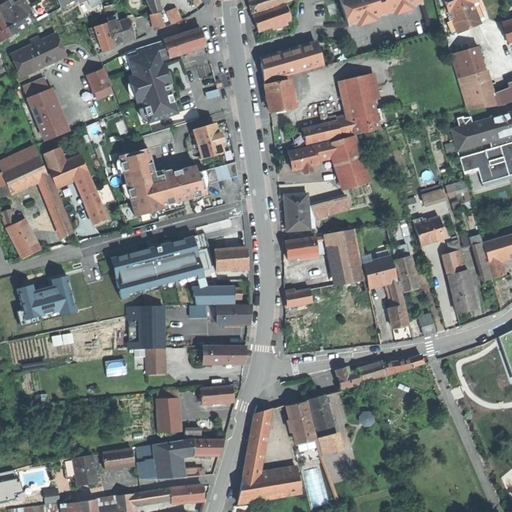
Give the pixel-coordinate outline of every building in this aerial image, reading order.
[(0,0),(0,8),(7,22),(15,17),(11,9),(13,8),(9,0),(0,0)] [(16,6),(13,8),(11,9),(15,17),(22,14),(26,22),(23,24),(24,27),(36,21),(24,0),(18,0),(18,1),(20,4),(16,6)] [(159,12),(156,0),(144,0),(151,15),(159,12)] [(247,0),(252,13),(288,0),(247,0)] [(340,0),(349,26),(357,23),(357,21),(377,15),(378,17),(394,12),(393,10),(414,4),(414,6),(423,4),(421,0),(340,0)] [(257,24),(260,31),(292,19),(287,4),(254,16),(257,24)] [(167,12),(172,23),(176,22),(180,20),(175,9),(167,12)] [(163,27),(159,12),(151,15),(149,15),(153,30),(163,27)] [(455,66),(480,58),(472,29),(467,13),(441,20),(455,66)] [(5,23),(7,27),(9,31),(23,24),(26,22),(22,14),(15,17),(7,22),(5,23)] [(106,24),(106,26),(118,23),(116,18),(113,19),(113,17),(107,19),(108,23),(106,24)] [(106,26),(112,46),(123,42),(134,39),(128,20),(118,23),(106,26)] [(511,20),(503,23),(509,44),(511,42),(511,20)] [(113,48),(112,46),(106,26),(106,24),(94,27),(97,35),(102,52),(107,50),(113,48)] [(7,27),(5,28),(0,30),(0,42),(11,36),(9,31),(7,27)] [(91,37),(97,35),(94,27),(88,29),(91,37)] [(163,40),(169,58),(206,46),(203,39),(200,28),(163,40)] [(9,54),(20,76),(66,56),(63,49),(56,34),(9,54)] [(167,58),(162,41),(126,52),(133,76),(128,78),(131,86),(133,85),(135,93),(133,94),(136,102),(141,101),(148,122),(176,113),(164,74),(163,74),(160,67),(159,67),(157,61),(167,58)] [(265,82),(324,64),(317,41),(260,57),(263,71),(265,82)] [(151,133),(148,122),(141,101),(136,102),(133,94),(131,86),(128,78),(133,76),(126,52),(113,60),(137,137),(151,133)] [(489,90),(480,58),(455,66),(464,98),(489,90)] [(95,72),(87,75),(97,98),(112,92),(103,69),(95,72)] [(352,117),(355,135),(380,129),(368,74),(343,80),(352,117)] [(44,78),(23,87),(45,141),(66,132),(44,78)] [(271,112),(295,108),(290,80),(266,85),(268,98),(271,112)] [(511,89),(498,95),(502,104),(511,100),(511,89)] [(494,106),(489,90),(464,98),(466,107),(467,110),(494,106)] [(511,136),(511,111),(472,123),(460,127),(451,130),(458,152),(489,143),(511,136)] [(303,129),(303,132),(338,124),(341,137),(341,140),(355,137),(356,136),(355,135),(352,117),(346,118),(346,116),(337,118),(337,115),(330,117),(331,123),(303,129)] [(457,119),(460,127),(472,123),(470,117),(463,117),(457,119)] [(306,144),(341,137),(338,124),(303,132),(304,133),(304,136),(306,144)] [(193,131),(201,158),(223,152),(219,139),(215,125),(193,131)] [(169,128),(122,142),(125,155),(148,149),(173,142),(169,128)] [(295,147),(298,146),(296,137),(304,136),(304,133),(292,135),(294,142),(295,147)] [(298,146),(306,144),(304,136),(296,137),(298,146)] [(511,156),(511,136),(489,143),(491,149),(459,158),(464,175),(478,170),(483,185),(509,178),(507,171),(508,171),(507,164),(505,165),(504,159),(511,156)] [(341,140),(332,142),(336,156),(346,190),(369,183),(355,137),(341,140)] [(336,156),(332,142),(314,147),(318,160),(336,156)] [(61,147),(42,154),(56,188),(74,180),(66,161),(61,147)] [(314,147),(288,152),(291,163),(293,171),(303,169),(312,167),(319,165),(318,160),(314,147)] [(125,155),(121,156),(123,162),(120,163),(135,217),(150,213),(149,210),(206,195),(206,193),(202,178),(198,179),(195,166),(155,177),(148,149),(125,155)] [(81,155),(66,161),(74,180),(89,174),(81,155)] [(10,192),(39,179),(47,175),(38,156),(1,172),(10,192)] [(206,177),(208,184),(237,176),(236,169),(235,163),(205,171),(206,177)] [(0,196),(10,192),(1,172),(0,172),(0,196)] [(95,190),(89,174),(74,180),(81,197),(95,191),(95,190)] [(39,179),(60,229),(70,225),(49,175),(47,175),(39,179)] [(454,185),(456,193),(467,189),(465,182),(454,185)] [(106,185),(95,190),(95,191),(101,204),(112,200),(106,185)] [(420,195),(423,205),(446,198),(443,188),(420,195)] [(101,204),(95,191),(81,197),(93,226),(101,222),(107,220),(101,204)] [(287,231),(309,229),(309,228),(308,206),(307,194),(289,195),(290,208),(285,209),(286,218),(287,231)] [(311,205),(315,218),(349,208),(346,196),(311,205)] [(433,242),(445,238),(439,217),(423,222),(422,218),(413,221),(421,246),(433,242)] [(24,219),(7,228),(22,257),(31,253),(39,248),(24,219)] [(60,229),(63,237),(73,233),(70,225),(60,229)] [(330,239),(338,284),(352,282),(364,280),(355,229),(329,234),(330,239)] [(204,233),(193,237),(204,277),(215,274),(204,233)] [(460,235),(464,248),(471,246),(466,233),(460,235)] [(511,255),(511,234),(482,243),(488,263),(499,259),(511,255)] [(484,281),(492,279),(488,263),(482,243),(480,235),(472,238),(484,281)] [(193,237),(110,258),(121,299),(204,277),(193,237)] [(315,237),(284,242),(286,251),(288,259),(318,255),(316,241),(315,237)] [(325,253),(322,240),(316,241),(318,255),(325,253)] [(447,245),(449,252),(461,249),(459,240),(450,243),(447,245)] [(391,246),(395,260),(409,257),(405,242),(391,246)] [(215,272),(250,270),(249,257),(248,246),(213,249),(215,272)] [(450,286),(451,286),(451,285),(461,283),(458,272),(453,252),(443,254),(450,286)] [(410,290),(419,288),(410,256),(409,257),(395,260),(403,292),(410,290)] [(368,287),(389,282),(397,280),(391,257),(363,264),(368,287)] [(503,275),(499,259),(488,263),(492,279),(503,275)] [(466,311),(474,309),(466,271),(458,272),(461,283),(451,285),(451,286),(456,313),(466,311)] [(305,279),(307,290),(333,285),(331,274),(305,279)] [(32,285),(16,289),(22,310),(16,311),(20,327),(77,312),(68,276),(50,280),(52,286),(34,291),(32,285)] [(364,280),(352,282),(354,295),(367,293),(364,280)] [(389,282),(395,307),(403,305),(397,280),(389,282)] [(354,295),(352,282),(338,284),(333,285),(307,290),(295,292),(297,305),(303,304),(354,295)] [(285,307),(297,305),(295,292),(294,290),(284,292),(285,299),(285,307)] [(236,291),(224,292),(224,305),(236,304),(236,291)] [(191,306),(224,305),(224,292),(184,294),(184,305),(191,305),(191,306)] [(370,311),(367,293),(354,295),(303,304),(306,322),(370,311)] [(401,327),(408,325),(403,305),(395,307),(388,308),(393,329),(401,327)] [(162,306),(128,307),(129,349),(146,349),(164,349),(162,306)] [(250,306),(217,306),(217,325),(248,324),(249,316),(250,306)] [(189,309),(190,317),(203,316),(203,308),(189,309)] [(418,317),(423,334),(436,330),(430,313),(418,317)] [(209,364),(213,364),(213,355),(221,355),(221,346),(203,346),(203,355),(209,355),(209,364)] [(246,346),(221,346),(221,355),(213,355),(213,364),(244,364),(245,355),(246,346)] [(164,374),(164,349),(146,349),(147,375),(164,374)] [(128,373),(127,358),(106,360),(107,375),(128,373)] [(410,359),(402,360),(404,369),(412,366),(410,359)] [(383,363),(387,374),(404,369),(402,360),(393,361),(383,363)] [(358,369),(359,371),(362,381),(385,375),(381,363),(370,366),(362,368),(358,369)] [(336,370),(341,389),(362,383),(362,381),(359,371),(349,374),(347,367),(341,369),(336,370)] [(200,388),(201,404),(233,401),(233,395),(232,385),(200,388)] [(308,400),(318,431),(333,426),(324,395),(316,397),(308,400)] [(159,433),(180,432),(179,398),(157,399),(159,433)] [(296,444),(315,439),(306,402),(296,405),(287,407),(296,444)] [(243,477),(256,475),(268,409),(254,413),(243,477)] [(362,424),(374,425),(375,412),(362,412),(362,424)] [(185,430),(185,438),(201,438),(201,430),(185,430)] [(317,438),(321,455),(337,451),(333,434),(317,438)] [(344,434),(338,434),(341,452),(347,451),(344,434)] [(178,455),(193,452),(193,440),(176,442),(178,455)] [(224,440),(193,440),(193,452),(193,454),(219,456),(221,448),(224,440)] [(180,468),(178,457),(178,455),(176,442),(159,444),(161,461),(163,478),(180,477),(180,468)] [(105,469),(134,465),(131,448),(102,453),(105,469)] [(88,480),(96,479),(92,455),(73,458),(77,478),(78,485),(84,484),(88,483),(88,480)] [(66,479),(77,478),(73,458),(63,460),(66,479)] [(140,479),(163,478),(161,461),(155,461),(136,463),(140,479)] [(198,467),(180,468),(180,477),(199,476),(198,468),(198,467)] [(297,469),(256,475),(243,477),(238,503),(301,493),(297,469)] [(202,485),(170,487),(171,498),(171,503),(204,500),(203,492),(202,485)] [(146,502),(171,498),(170,487),(145,491),(146,502)] [(46,504),(59,502),(57,489),(44,491),(46,504)] [(134,502),(146,502),(145,491),(133,493),(134,502)] [(134,511),(134,502),(133,493),(96,498),(97,511),(134,511)] [(97,511),(96,498),(62,503),(62,511),(97,511)]
